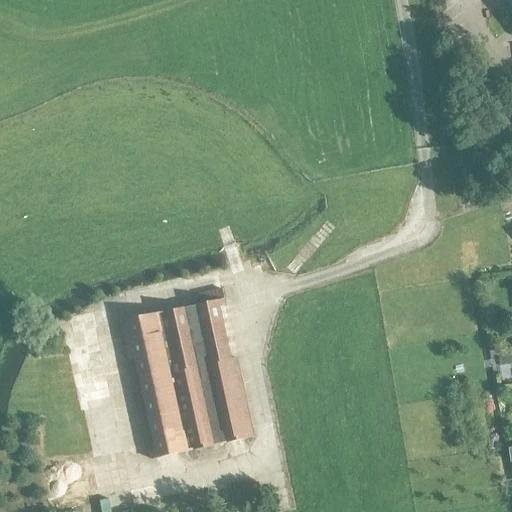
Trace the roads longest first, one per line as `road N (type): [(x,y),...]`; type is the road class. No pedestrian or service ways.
road 1 (track): [(435,229),(409,250),(277,287),(240,283),(105,318),(146,488),(279,456)]
road 2 (track): [(212,47),(342,208),(277,287)]
road 3 (track): [(435,229),(401,0)]
road 4 (track): [(279,456),(240,283)]
